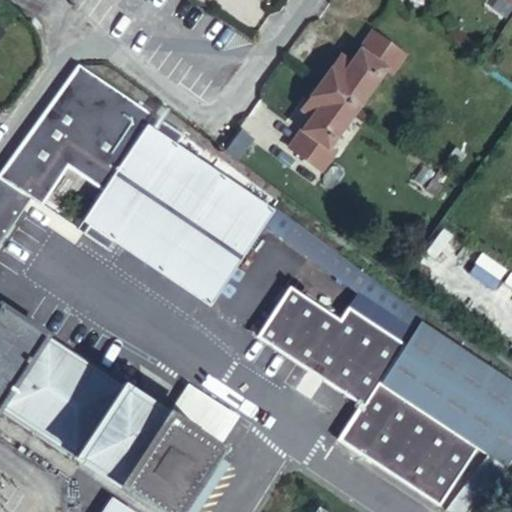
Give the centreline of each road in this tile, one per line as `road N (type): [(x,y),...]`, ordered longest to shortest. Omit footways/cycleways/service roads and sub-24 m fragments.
road 1 (residential): [(302,0),(223,111),(198,112),(79,31)]
road 2 (residential): [(0,143),(79,31)]
